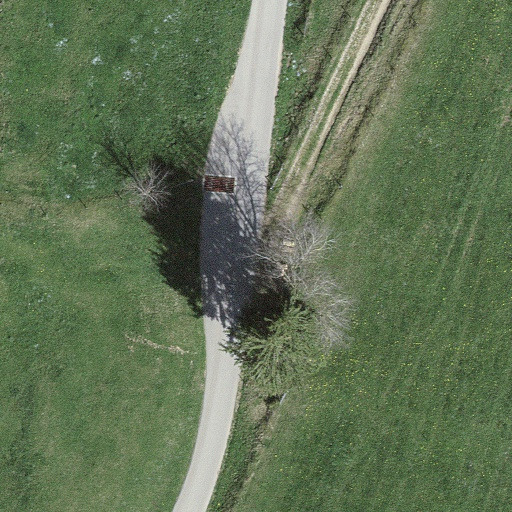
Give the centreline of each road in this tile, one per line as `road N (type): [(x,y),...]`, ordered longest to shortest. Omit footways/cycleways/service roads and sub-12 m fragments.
road 1 (track): [(270,0),(219,401),(189,511)]
road 2 (track): [(230,322),(377,0)]
